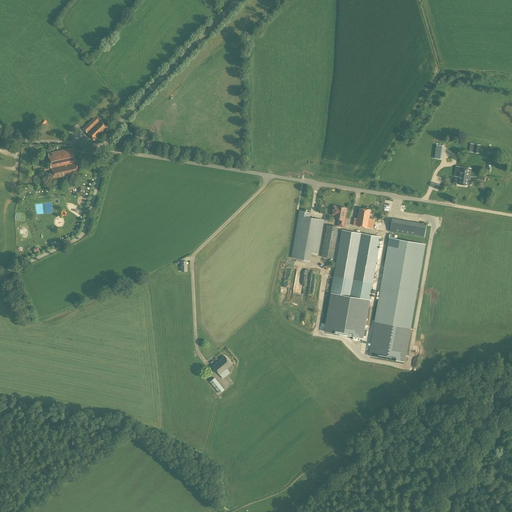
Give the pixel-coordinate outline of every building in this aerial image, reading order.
[(97,115),(83,128),(94,141),(109,128),(97,115)] [(478,153),(480,145),(470,143),(469,152),(478,153)] [(442,159),(444,146),(436,145),(434,158),(442,159)] [(74,148),(48,154),(51,169),(52,169),(54,179),(79,173),(74,148)] [(481,160),(473,159),(472,169),(481,171),(482,161),(481,161),(481,160)] [(467,175),(470,176),(471,169),(456,166),(454,176),(457,176),(457,175),(458,175),(466,176),(467,175)] [(457,175),(457,176),(458,176),(457,180),(458,180),(457,184),(468,186),(468,180),(469,180),(470,176),(467,175),(466,176),(458,175),(457,175)] [(346,208),(337,206),(335,206),(333,207),(332,213),(334,215),(336,215),(335,219),(339,220),(338,226),(344,227),(346,218),(344,218),(346,208)] [(359,208),(357,219),(354,218),(353,225),(373,229),(374,220),(369,219),(370,210),(359,208)] [(324,220),(309,217),(310,213),(299,211),(291,258),(310,261),(311,253),(318,255),(324,220)] [(425,237),(427,224),(392,218),(390,235),(424,240),(425,238),(411,236),(411,235),(425,237)] [(327,225),(322,257),(333,259),(338,232),(336,232),(337,227),(327,225)] [(342,230),(334,276),(331,294),(370,301),(373,282),(382,238),(365,235),(359,263),(357,262),(362,234),(342,230)] [(387,246),(381,283),(374,322),(388,324),(388,328),(396,330),(396,326),(410,328),(425,245),(399,240),(398,248),(387,246)] [(230,373),(226,369),(232,365),(225,356),(213,366),(220,375),(223,379),(230,373)] [(224,390),(215,377),(210,381),(219,394),(224,390)]
